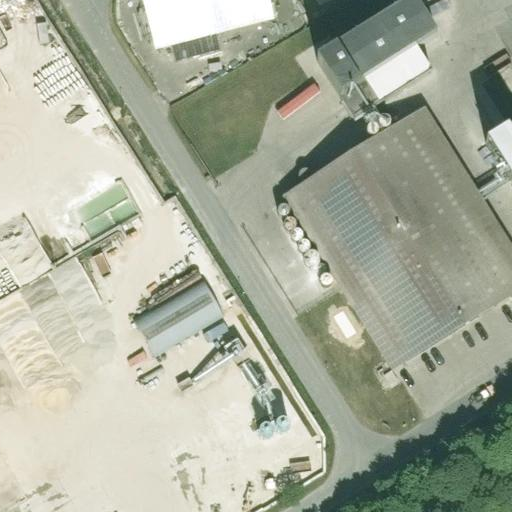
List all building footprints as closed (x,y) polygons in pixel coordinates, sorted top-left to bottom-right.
[(134,0),(149,53),(274,20),(268,0),(134,0)] [(375,4),(269,60),(290,100),(325,82),(341,112),(418,70),(408,51),(433,38),(412,0),(408,0),(381,15),(375,4)] [(303,0),(310,13),(335,0),(303,0)] [(511,246),(429,114),(283,204),(391,377),(511,302),(511,246)] [(464,138),(467,135),(468,131),(467,126),(464,124),(460,123),(456,125),(453,129),(454,133),(456,137),(460,138),(464,138)] [(119,186),(73,210),(83,229),(112,213),(110,208),(119,203),(124,212),(131,208),(119,186)] [(229,318),(206,278),(133,320),(157,360),(229,318)] [(423,385),(426,392),(454,377),(450,370),(423,385)] [(453,396),(473,383),(469,377),(449,390),(453,396)] [(8,508),(9,511),(37,511),(32,498),(8,508)]
